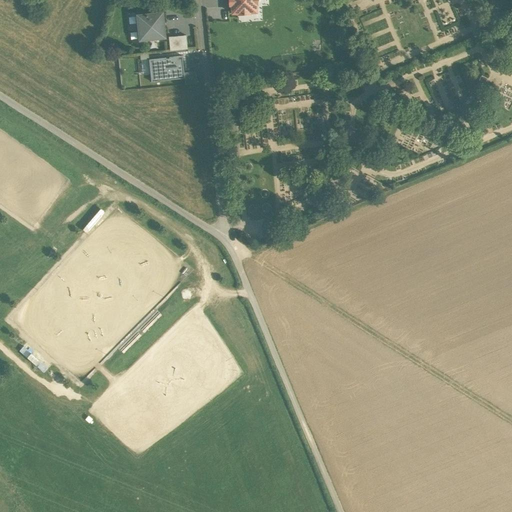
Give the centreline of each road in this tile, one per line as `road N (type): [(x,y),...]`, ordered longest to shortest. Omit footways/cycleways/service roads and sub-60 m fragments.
road 1 (track): [(511,417),(252,254),(239,255)]
road 2 (track): [(239,255),(222,233),(0,90)]
road 3 (track): [(247,252),(511,142)]
road 4 (track): [(344,511),(239,255)]
road 5 (residential): [(202,0),(222,233)]
